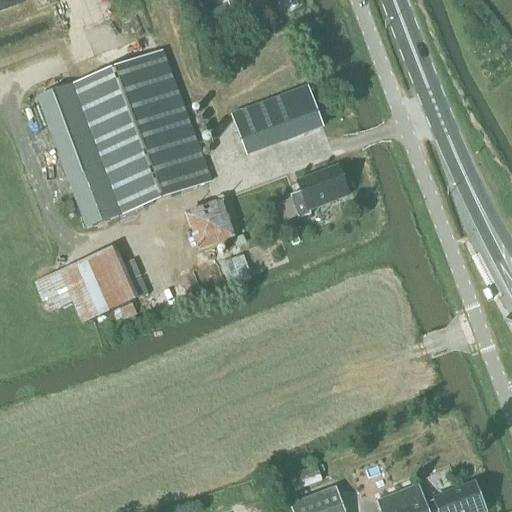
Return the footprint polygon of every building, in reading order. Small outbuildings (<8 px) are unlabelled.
[(210,0),(200,0),(218,45),(237,38),(225,7),(215,11),(210,0)] [(253,10),(278,1),(277,0),(226,0),(232,14),(252,7),(253,10)] [(87,230),(113,220),(210,184),(162,54),(39,100),(87,230)] [(246,154),(321,125),(308,89),(232,118),(246,154)] [(300,221),(312,216),(310,212),(349,197),(338,169),(299,184),(302,193),(291,198),(300,221)] [(222,203),(184,218),(199,255),(236,240),(222,203)] [(116,249),(34,285),(47,315),(72,305),(81,326),(89,323),(119,310),(132,305),(139,302),(116,249)] [(318,468),(289,478),(295,493),(323,482),(318,468)] [(485,511),(475,485),(433,501),(434,505),(425,508),(421,496),(381,511),(380,511),(485,511)] [(292,511),(343,511),(336,491),(291,508),(292,511)]
